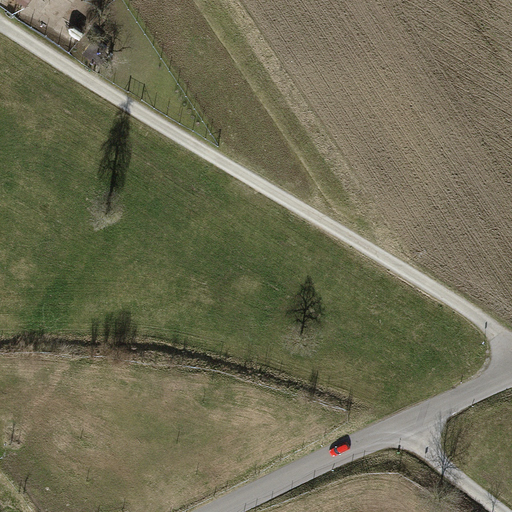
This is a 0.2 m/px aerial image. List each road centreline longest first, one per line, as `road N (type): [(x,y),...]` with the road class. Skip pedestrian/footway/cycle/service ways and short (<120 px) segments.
road 1 (track): [(0,23),(483,319),(511,358)]
road 2 (unclassified): [(217,511),(511,374)]
road 3 (track): [(412,420),(438,463),(502,511)]
